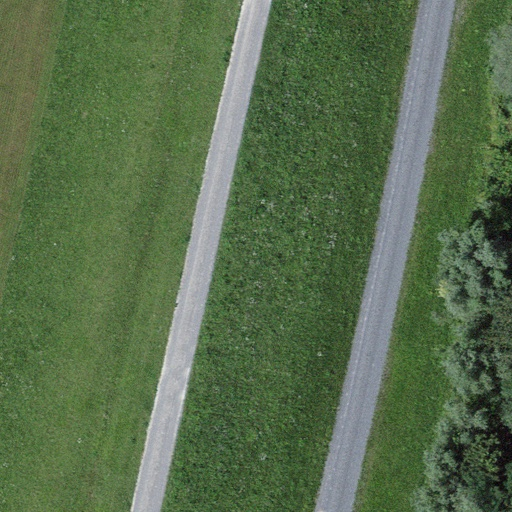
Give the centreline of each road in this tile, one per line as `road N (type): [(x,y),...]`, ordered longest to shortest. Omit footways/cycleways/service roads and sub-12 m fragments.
road 1 (track): [(458,0),(344,511)]
road 2 (track): [(266,0),(153,511)]
